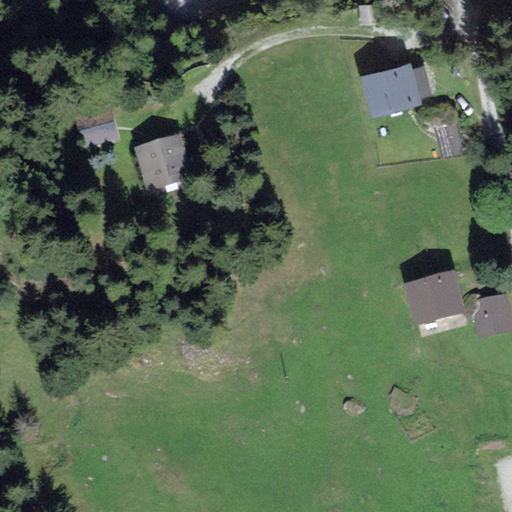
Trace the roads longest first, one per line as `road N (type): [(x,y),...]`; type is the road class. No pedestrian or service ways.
road 1 (track): [(458,0),(454,33),(289,34),(238,59),(215,86)]
road 2 (track): [(461,19),(474,37),(511,172)]
